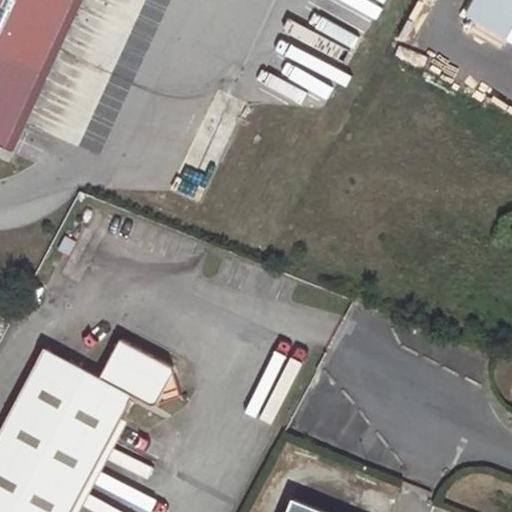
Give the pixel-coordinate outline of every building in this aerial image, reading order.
[(0,0),(0,53),(90,96),(132,4),(123,0),(0,0)] [(511,0),(475,0),(466,17),(511,42),(511,0)] [(160,399),(175,370),(174,368),(122,340),(101,378),(45,348),(0,434),(0,511),(72,511),(135,396),(152,405),(158,403),(160,399)] [(181,393),(175,370),(160,399),(181,393)] [(320,511),(292,501),(287,511),(320,511)]
